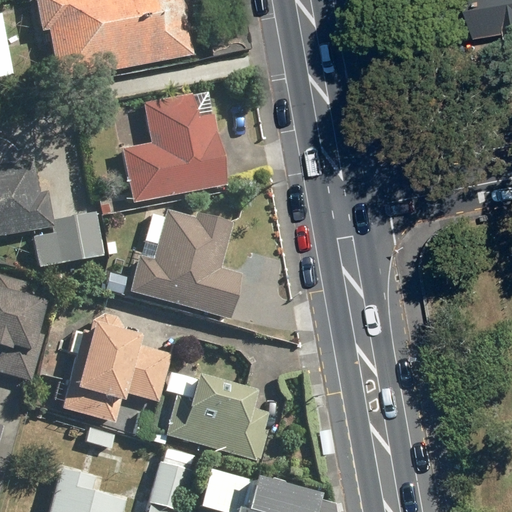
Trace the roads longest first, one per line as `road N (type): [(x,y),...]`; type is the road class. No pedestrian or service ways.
road 1 (secondary): [(339,204),(394,511)]
road 2 (secondary): [(303,0),(339,204)]
road 3 (unclassified): [(339,204),(511,172)]
